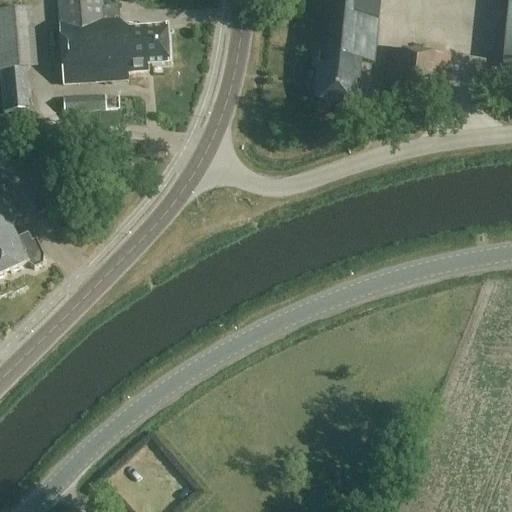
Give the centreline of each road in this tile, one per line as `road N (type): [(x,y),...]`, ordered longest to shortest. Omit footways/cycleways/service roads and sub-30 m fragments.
road 1 (tertiary): [(37,511),(99,444),(191,371),(325,303),(394,278),(511,254)]
road 2 (unclassified): [(511,134),(427,146),(274,189),(202,157)]
road 3 (tertiary): [(0,389),(173,206),(202,157)]
road 4 (track): [(0,136),(134,133),(185,146)]
road 5 (tertiary): [(202,157),(233,76),(245,0)]
